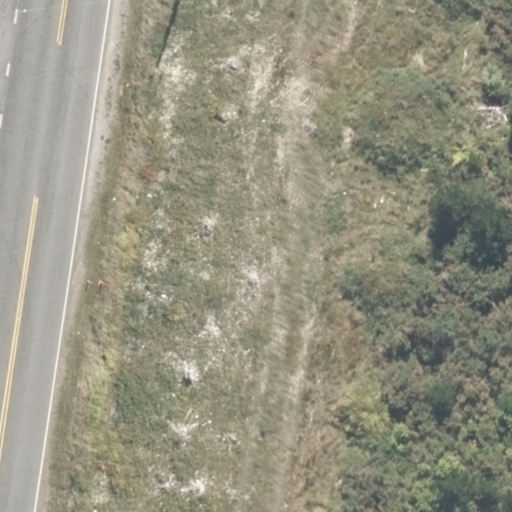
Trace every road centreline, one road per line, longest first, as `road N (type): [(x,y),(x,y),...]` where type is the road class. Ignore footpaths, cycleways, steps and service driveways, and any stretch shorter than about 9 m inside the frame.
road 1 (tertiary): [(38,134),(0,400)]
road 2 (tertiary): [(59,0),(38,134)]
